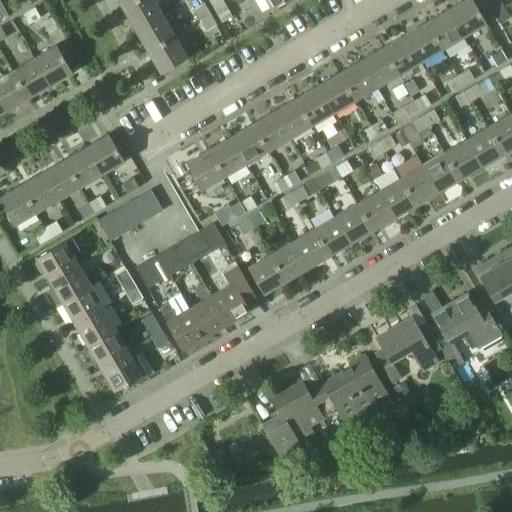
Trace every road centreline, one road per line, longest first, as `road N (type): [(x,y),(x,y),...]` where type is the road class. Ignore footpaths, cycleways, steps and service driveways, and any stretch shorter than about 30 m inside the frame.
road 1 (residential): [(0,470),(78,452),(511,195)]
road 2 (residential): [(140,144),(385,0)]
